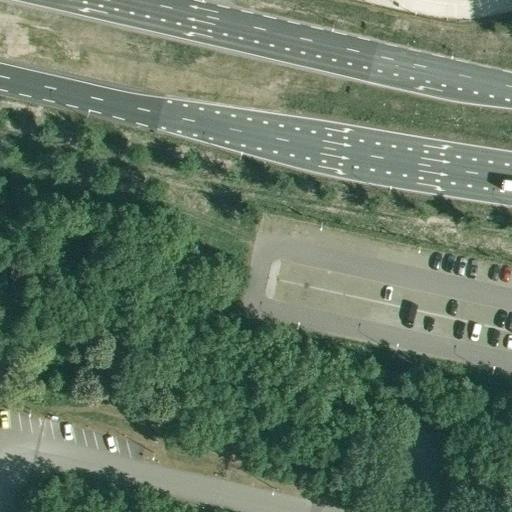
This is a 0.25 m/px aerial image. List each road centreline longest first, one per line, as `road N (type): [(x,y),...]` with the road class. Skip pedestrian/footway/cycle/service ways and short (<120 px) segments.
road 1 (primary): [(0,75),(240,130),(511,179)]
road 2 (primary): [(511,85),(129,0)]
